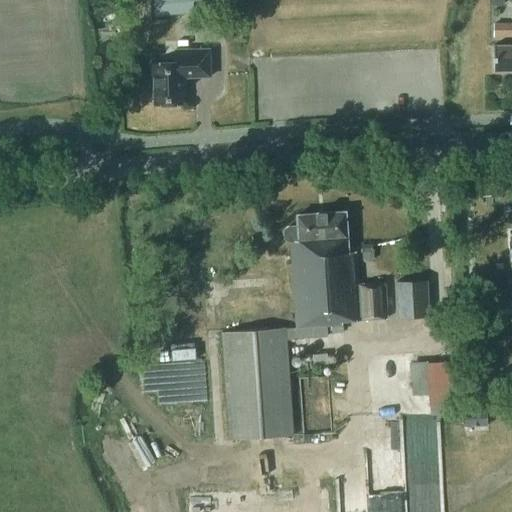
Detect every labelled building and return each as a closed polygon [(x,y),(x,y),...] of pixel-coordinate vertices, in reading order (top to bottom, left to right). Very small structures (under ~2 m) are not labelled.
[(155,0),(156,1),(173,0),(174,12),(193,10),(192,0),(155,0)] [(511,33),(511,22),(493,22),(493,33),(511,33)] [(511,43),(491,44),(491,67),(511,67),(511,43)] [(155,103),(183,103),(182,82),(185,82),(185,77),(210,76),(210,49),(176,49),(176,63),(149,64),(150,88),(154,87),(155,103)] [(192,443),(197,511),(328,511),(322,432),(295,434),(287,340),(326,338),(326,334),(343,333),(342,323),(387,320),(385,283),(358,285),(356,252),(348,252),(345,211),(296,215),(296,225),(289,225),(283,231),(284,240),(289,243),(296,326),(285,327),(285,324),(221,330),(230,440),(192,443)] [(374,260),(373,244),(362,245),(363,260),(374,260)] [(427,317),(424,281),(395,283),(398,320),(427,317)] [(413,355),(415,402),(452,400),(450,353),(413,355)] [(487,425),(487,416),(486,412),(486,409),(465,409),(465,411),(466,416),(466,425),(487,425)]
